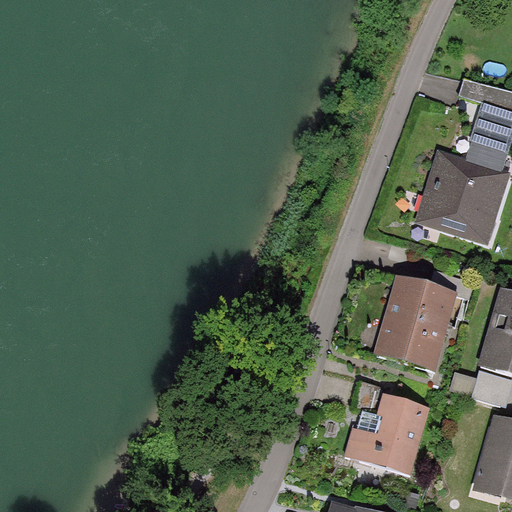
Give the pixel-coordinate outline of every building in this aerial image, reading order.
[(511,93),(464,83),(461,97),(485,105),(511,114),(511,93)] [(511,124),(511,114),(485,105),(472,144),(502,154),(511,124)] [(507,177),(441,157),(432,184),(440,187),(429,224),(487,242),(507,177)] [(441,274),(436,291),(459,297),(470,301),(475,284),(441,274)] [(436,291),(398,280),(376,357),(436,375),(459,297),(436,291)] [(511,293),(504,292),(492,334),(498,336),(488,370),(511,376),(511,293)] [(508,381),(481,372),(473,400),(500,408),(508,381)] [(387,390),(359,382),(351,410),(362,413),(379,418),(383,405),(387,390)] [(362,413),(356,433),(352,432),(345,458),(412,477),(431,411),(391,400),(389,407),(383,405),(379,418),(362,413)] [(511,426),(497,422),(482,479),(505,485),(502,495),(511,497),(511,426)]
